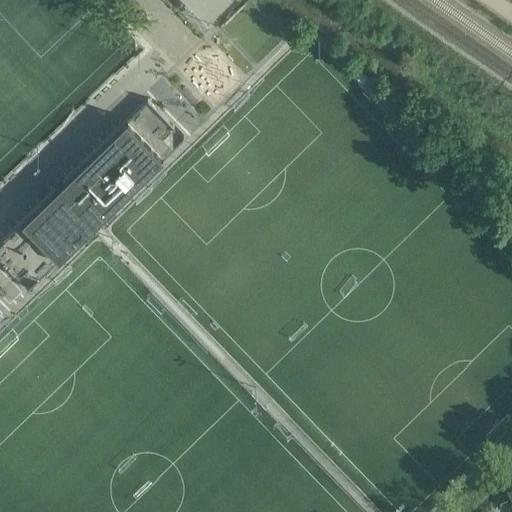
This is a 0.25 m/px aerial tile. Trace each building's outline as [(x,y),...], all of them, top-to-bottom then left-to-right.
[(100,218),(184,136),(183,135),(172,146),(168,141),(163,137),(174,126),(148,99),(63,180),(55,189),(0,241),(0,259),(17,278),(29,267),(33,272),(38,277),(27,287),(27,288),(91,226),(100,218)] [(175,125),(174,126),(163,137),(168,141),(172,146),(183,135),(184,135),(179,130),(175,125)] [(433,155),(429,158),(441,169),(444,166),(433,155)] [(480,204),(477,207),(488,218),(491,215),(480,204)] [(29,267),(17,278),(22,283),(26,288),(27,287),(38,277),(33,272),(29,267)]
